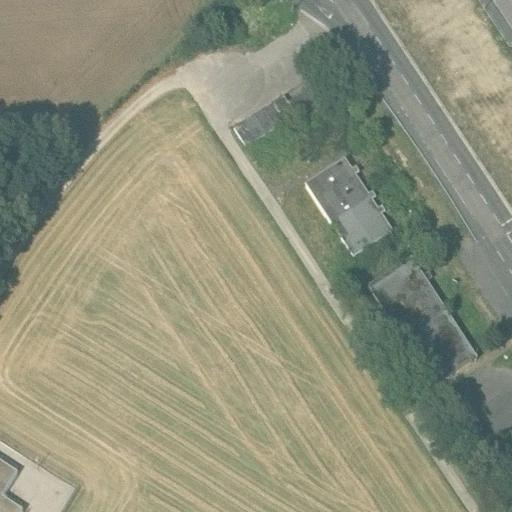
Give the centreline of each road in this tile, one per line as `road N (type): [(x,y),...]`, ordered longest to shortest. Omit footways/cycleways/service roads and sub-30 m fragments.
road 1 (unclassified): [(186,77),(476,511)]
road 2 (motorway): [(341,0),(511,255)]
road 3 (track): [(0,266),(99,141),(186,77)]
road 4 (unknown): [(334,17),(226,75),(186,77)]
